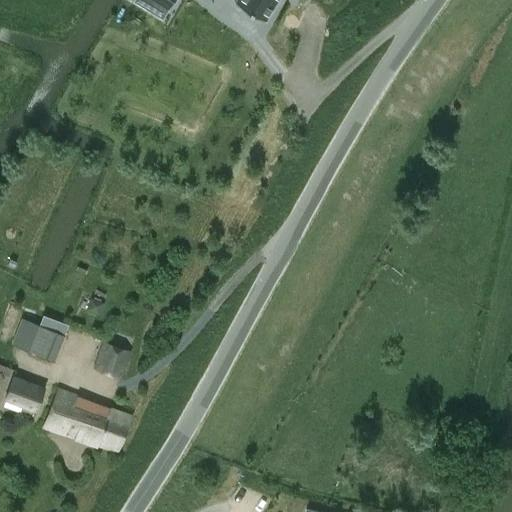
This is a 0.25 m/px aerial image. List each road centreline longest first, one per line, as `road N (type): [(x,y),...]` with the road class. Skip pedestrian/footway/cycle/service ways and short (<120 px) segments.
road 1 (unclassified): [(126,511),(337,138),(427,0)]
road 2 (track): [(215,0),(311,95),(418,13)]
